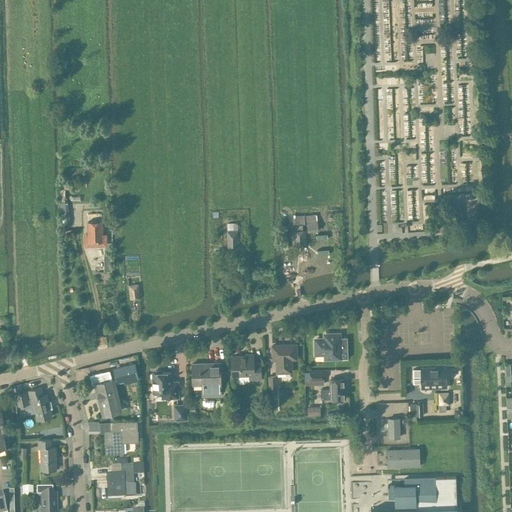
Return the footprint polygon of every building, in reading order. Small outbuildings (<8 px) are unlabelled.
[(461,226),(461,205),(451,205),(452,226),(461,226)] [(318,221),(317,214),(305,215),(307,232),(319,231),(318,221)] [(305,223),(305,215),(294,215),(294,224),(305,223)] [(102,241),(102,221),(88,222),(88,242),(102,241)] [(233,223),(228,223),(228,246),(238,246),(238,223),(233,223)] [(303,229),(303,225),(296,225),(296,230),(293,230),(294,246),(307,245),(306,229),(303,229)] [(139,283),(128,285),(129,299),(141,298),(139,283)] [(341,346),(341,332),(331,333),(327,333),(325,333),(324,335),(324,336),(324,337),(318,338),(317,338),(316,339),(315,340),(315,342),(314,342),(315,355),(324,354),(324,359),(348,358),(348,346),(341,346)] [(296,358),(296,344),(272,345),(273,359),(277,359),(277,372),(288,372),(289,371),(291,370),(291,368),(291,358),(296,358)] [(253,363),(253,356),(232,356),(232,374),(250,374),(250,379),(261,379),(260,362),(253,363)] [(221,394),(220,362),(220,366),(209,367),(209,363),(192,363),(193,384),(206,384),(206,395),(221,394)] [(128,366),(114,369),(117,380),(130,377),(128,366)] [(421,369),(413,369),(414,383),(422,383),(446,382),(446,366),(421,367),(421,369)] [(162,372),(161,370),(156,370),(155,372),(153,372),(154,392),(162,392),(162,397),(178,397),(178,381),(171,382),(171,371),(162,372)] [(110,380),(108,371),(91,375),(92,381),(96,380),(104,414),(120,411),(120,410),(123,409),(120,400),(118,401),(112,379),(110,380)] [(310,371),(305,372),(305,379),(310,379),(324,379),(324,371),(310,371)] [(277,388),(277,376),(269,376),(269,388),(277,388)] [(331,398),(331,399),(344,398),(344,378),(331,379),(331,389),(321,389),(321,399),(331,398)] [(43,395),(41,388),(29,390),(30,398),(33,398),(35,408),(33,408),(34,412),(36,412),(38,419),(52,416),(50,408),(46,395),(47,395),(47,394),(43,395)] [(19,406),(29,404),(26,390),(16,393),(19,406)] [(447,403),(447,392),(439,392),(439,404),(447,403)] [(187,418),(187,404),(175,405),(175,418),(187,418)] [(320,406),(307,406),(307,415),(321,415),(320,406)] [(400,437),(399,418),(389,418),(389,437),(400,437)] [(111,430),(105,430),(105,431),(106,436),(106,440),(107,454),(122,453),(121,441),(137,440),(136,421),(111,422),(111,430)] [(52,447),(51,439),(38,440),(39,447),(41,447),(42,469),(56,469),(56,461),(55,461),(55,447),(52,447)] [(420,465),(419,449),(387,450),(388,466),(420,465)] [(112,474),(108,474),(108,481),(109,499),(124,498),(124,497),(134,497),(134,485),(133,476),(133,466),(127,466),(121,467),(116,467),(111,467),(112,474)] [(395,510),(368,511),(457,511),(456,476),(404,478),(404,484),(388,484),(389,495),(395,494),(395,510)] [(37,489),(37,496),(42,496),(42,511),(57,511),(57,495),(53,495),(53,488),(37,489)]
